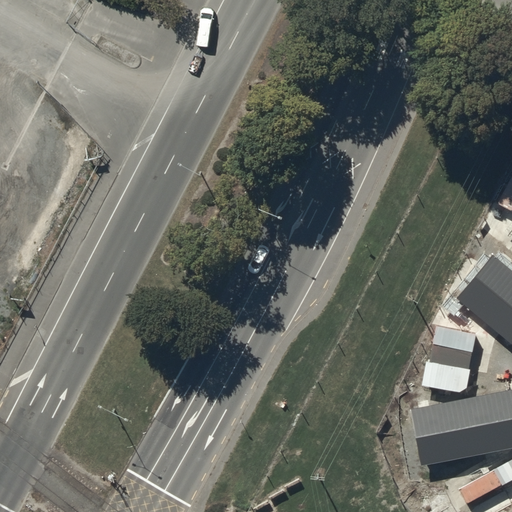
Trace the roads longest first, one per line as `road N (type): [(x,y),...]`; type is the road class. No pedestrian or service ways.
road 1 (primary): [(400,0),(323,173),(146,511)]
road 2 (primary): [(11,465),(80,348),(254,0)]
